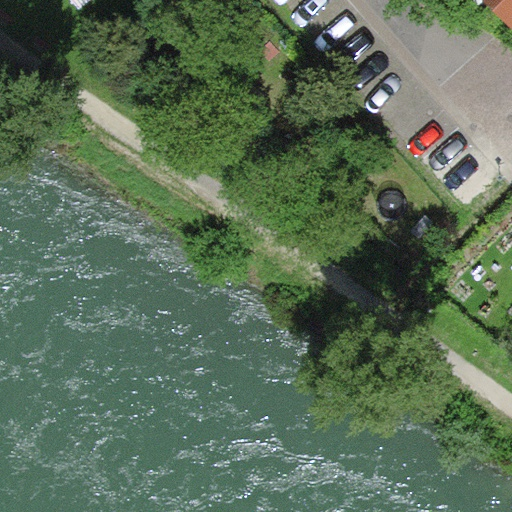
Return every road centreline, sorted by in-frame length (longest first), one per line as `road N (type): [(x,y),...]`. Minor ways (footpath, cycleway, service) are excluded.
road 1 (track): [(511,402),(0,40)]
road 2 (residential): [(511,120),(506,125),(384,0)]
